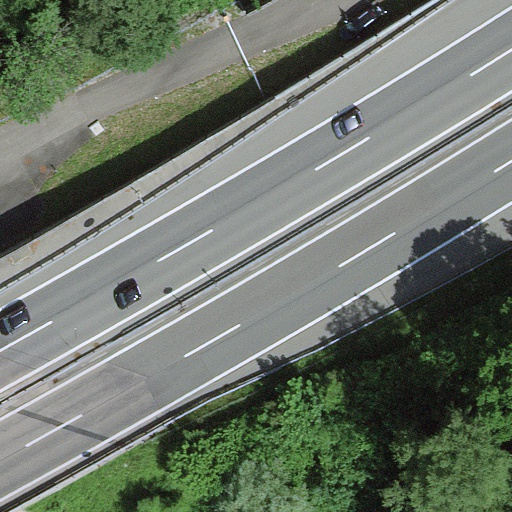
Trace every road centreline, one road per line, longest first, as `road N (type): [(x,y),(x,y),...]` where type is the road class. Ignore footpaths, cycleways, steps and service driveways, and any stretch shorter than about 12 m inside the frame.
road 1 (motorway): [(511,49),(0,349)]
road 2 (motorway): [(0,458),(511,160)]
